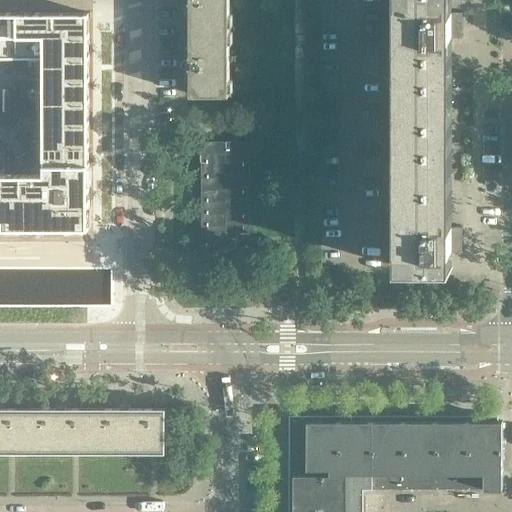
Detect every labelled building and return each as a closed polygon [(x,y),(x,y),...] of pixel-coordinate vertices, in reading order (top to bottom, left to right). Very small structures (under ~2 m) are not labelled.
[(191,0),(191,228),(267,228),(266,0),(191,0)] [(381,0),(381,240),(400,239),(400,267),(446,267),(446,251),(462,251),(462,210),(446,209),(446,36),(462,36),(462,0),(381,0)] [(0,12),(0,228),(2,229),(89,229),(88,13),(0,12)] [(0,449),(29,450),(28,406),(2,405),(2,404),(0,404),(0,449)] [(55,406),(28,406),(29,450),(93,450),(93,406),(66,406),(66,404),(55,404),(55,406)] [(93,406),(93,450),(167,450),(167,406),(130,406),(130,405),(119,405),(119,406),(93,406)] [(504,414),(288,414),(288,511),(362,511),(363,489),(484,488),(484,489),(486,489),(486,488),(501,488),(501,489),(503,489),(502,424),(504,414)]
